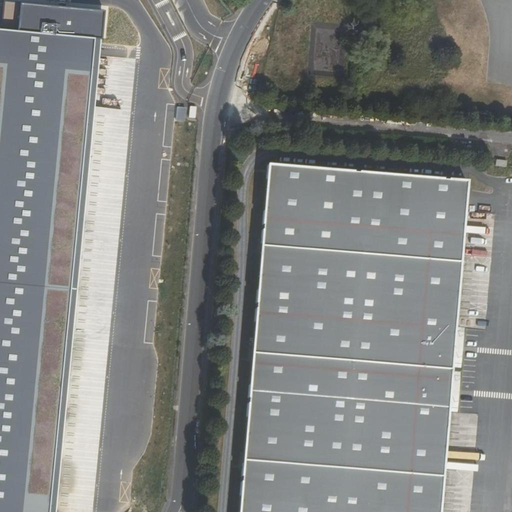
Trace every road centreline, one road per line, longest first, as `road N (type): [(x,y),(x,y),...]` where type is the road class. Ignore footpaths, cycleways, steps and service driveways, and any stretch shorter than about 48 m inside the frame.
road 1 (unclassified): [(176,511),(187,488),(216,106)]
road 2 (unclassified): [(511,140),(216,106)]
